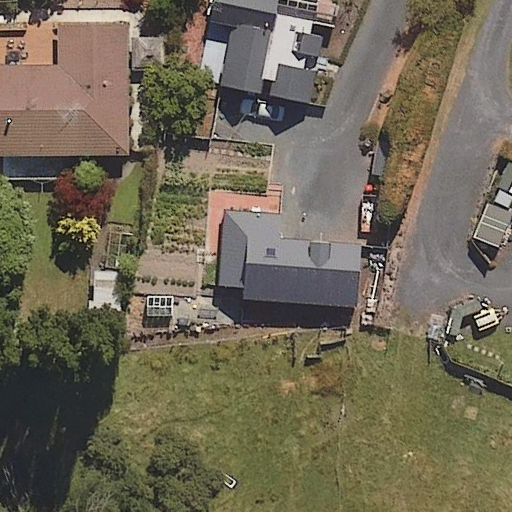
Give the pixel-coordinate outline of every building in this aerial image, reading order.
[(319,24),(336,26),(339,0),(213,0),(201,85),(308,101),(319,24)] [(0,148),(3,149),(3,178),(68,179),(68,149),(129,150),(130,15),(59,14),(58,61),(0,61),(0,148)] [(511,161),(507,160),(495,198),(511,203),(511,161)] [(499,246),(511,214),(511,210),(486,199),(471,235),(499,246)] [(279,232),(281,217),(227,211),(218,283),(357,300),(364,243),(279,232)]
